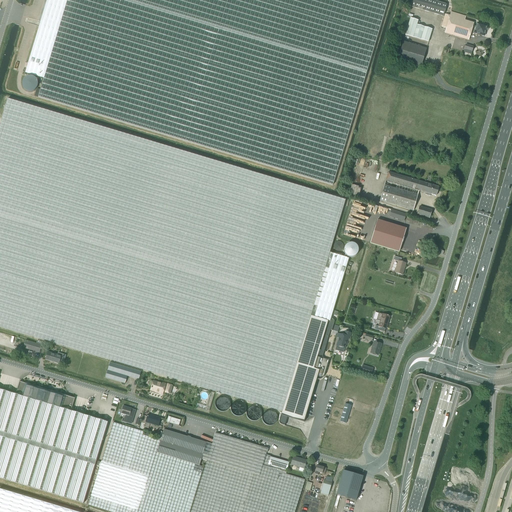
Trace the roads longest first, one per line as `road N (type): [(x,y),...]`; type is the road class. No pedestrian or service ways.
road 1 (unclassified): [(511,39),(435,296),(405,342),(366,444),(373,467)]
road 2 (unclassified): [(373,467),(0,359)]
road 3 (primary): [(511,108),(438,357)]
road 4 (primary): [(461,344),(511,171)]
road 5 (primary): [(435,366),(400,511)]
road 6 (primary): [(414,511),(453,372)]
road 7 (unclassified): [(496,381),(477,511)]
